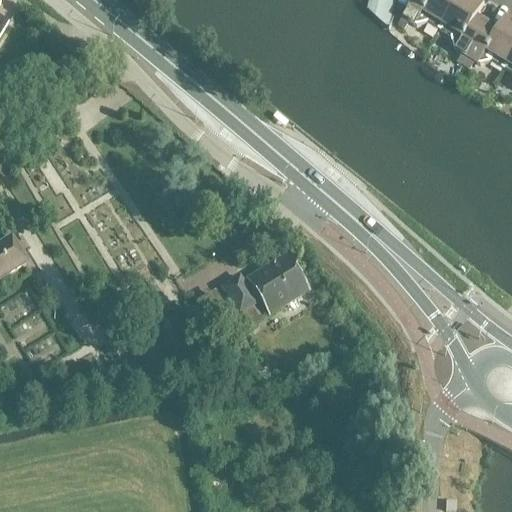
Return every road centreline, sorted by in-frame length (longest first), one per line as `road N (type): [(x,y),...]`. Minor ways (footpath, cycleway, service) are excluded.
road 1 (residential): [(53,0),(233,166),(298,207),(317,188)]
road 2 (primary): [(317,188),(93,0)]
road 3 (primary): [(511,345),(390,254)]
road 4 (unclassified): [(429,511),(436,426),(468,372)]
road 5 (primary): [(390,254),(468,372)]
